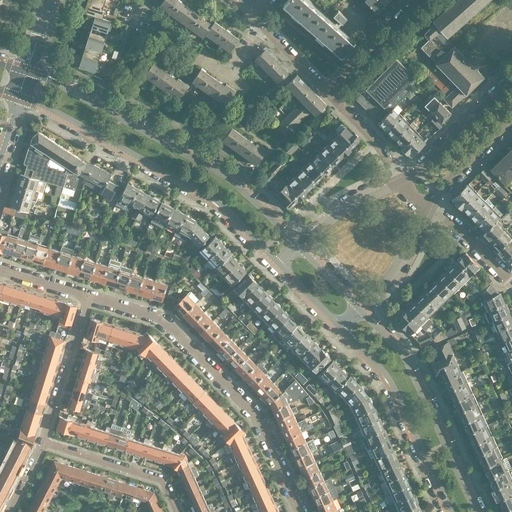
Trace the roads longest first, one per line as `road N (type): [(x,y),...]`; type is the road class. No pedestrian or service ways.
road 1 (tertiary): [(297,244),(225,174),(26,64)]
road 2 (residential): [(301,511),(255,419),(162,322),(86,297)]
road 3 (tertiary): [(15,104),(212,203),(275,265)]
road 4 (tertiary): [(476,511),(403,353),(361,310)]
road 5 (tertiary): [(338,331),(393,389),(449,511)]
road 6 (residential): [(177,511),(163,481),(42,446)]
road 7 (residential): [(42,446),(86,297)]
road 8 (tertiary): [(511,80),(400,181)]
road 9 (residential): [(328,94),(419,0)]
road 10 (tertiary): [(428,210),(511,119)]
road 11 (tertiary): [(400,181),(340,210),(297,244)]
road 12 (tertiary): [(361,310),(399,265),(428,210)]
